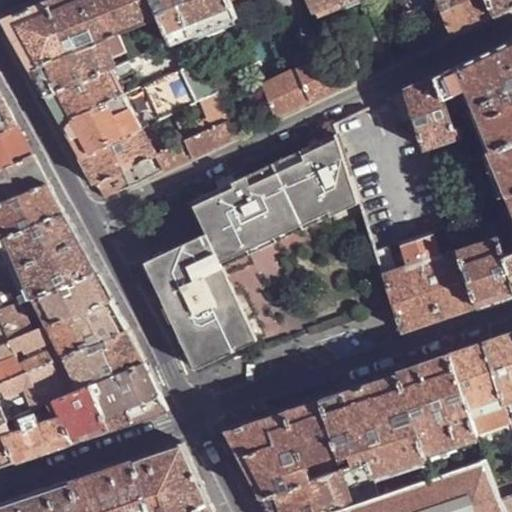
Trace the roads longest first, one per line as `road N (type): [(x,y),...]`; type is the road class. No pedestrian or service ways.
road 1 (residential): [(511,23),(94,223)]
road 2 (residential): [(511,310),(196,417)]
road 3 (residential): [(196,417),(94,223)]
road 4 (residential): [(196,417),(0,486)]
road 5 (residential): [(94,223),(0,49)]
